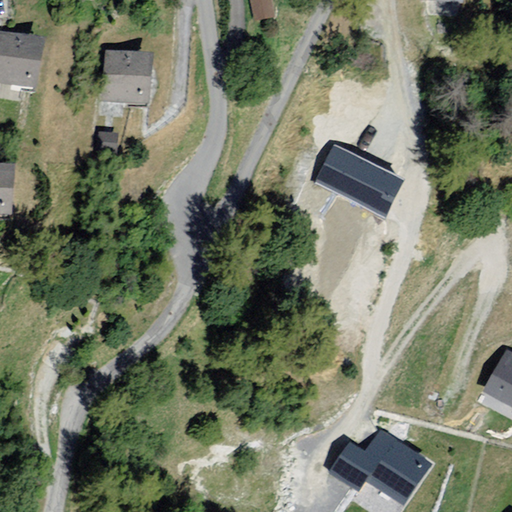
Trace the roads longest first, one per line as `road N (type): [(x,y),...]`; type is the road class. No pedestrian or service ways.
road 1 (track): [(386,0),(420,174),(360,409),(318,489)]
road 2 (residential): [(53,511),(77,411),(169,315),(198,232)]
road 3 (residential): [(198,232),(221,222),(327,0)]
road 4 (residential): [(204,0),(217,120),(186,207),(198,232)]
